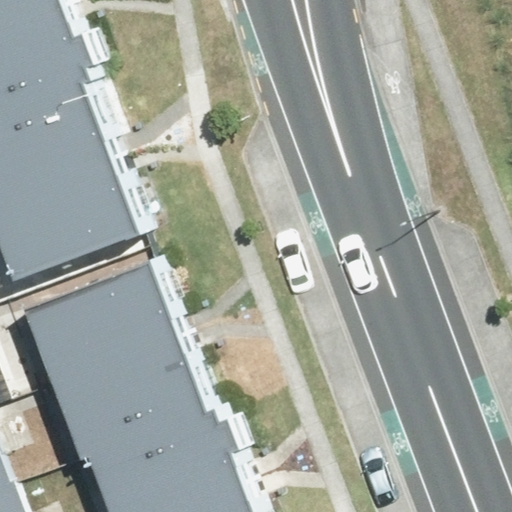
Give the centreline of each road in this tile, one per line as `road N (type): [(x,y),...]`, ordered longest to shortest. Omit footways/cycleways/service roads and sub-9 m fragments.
road 1 (residential): [(478,511),(350,170)]
road 2 (residential): [(350,170),(274,0)]
road 3 (residential): [(329,0),(350,170)]
